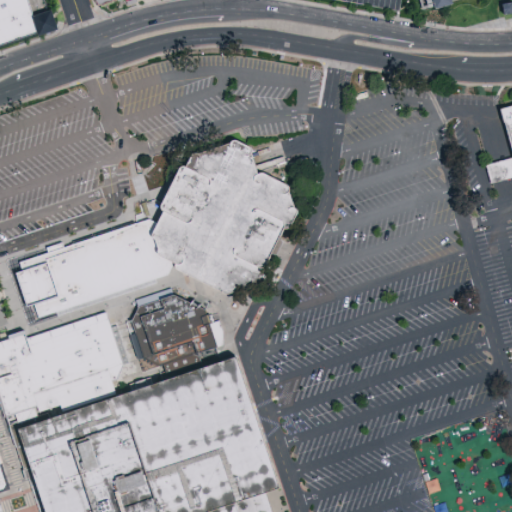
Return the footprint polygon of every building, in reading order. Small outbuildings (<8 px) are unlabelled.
[(27,0),(33,16),(33,18),(40,15),(53,11),(55,15),(59,31),(8,47),(0,49),(0,0),(27,0)] [(482,0),(463,5),(465,9),(447,14),(447,9),(429,14),(425,0),(482,0)] [(511,107),(511,102),(495,106),(506,157),(482,162),(486,182),(511,175),(511,107)] [(66,248),(142,223),(141,220),(147,219),(148,221),(151,219),(160,224),(166,210),(164,209),(163,204),(182,166),(186,165),(188,166),(194,154),(197,152),(199,152),(201,153),(233,142),(235,139),(238,138),(252,146),(254,147),(254,150),(254,151),(261,173),(265,171),(290,184),(292,186),(293,189),(292,191),(297,206),(299,208),(301,210),(299,214),(293,227),(289,228),(287,228),(269,264),(272,264),(273,266),(274,268),(266,282),(229,294),(179,269),(177,265),(178,263),(176,262),(170,275),(158,279),(159,284),(59,317),(58,313),(41,318),(39,311),(27,315),(12,268),(22,265),(22,262),(27,261),(26,257),(49,250),(49,248),(64,243),(66,248)] [(169,375),(166,365),(161,367),(146,359),(141,361),(132,335),(138,333),(133,321),(140,307),(138,301),(173,288),(175,295),(176,295),(207,310),(209,315),(212,314),(212,315),(214,315),(216,323),(221,321),(225,332),(225,345),(215,349),(217,354),(206,358),(204,352),(200,353),(204,363),(169,375)] [(10,416),(0,387),(0,338),(24,330),(27,337),(108,312),(126,371),(116,384),(119,394),(65,412),(63,407),(42,413),(40,406),(10,416)] [(46,511),(43,500),(22,439),(18,428),(65,412),(119,394),(180,374),(208,364),(237,354),(245,376),(253,403),(264,437),(281,489),(263,495),(264,498),(268,511),(46,511)] [(0,450),(13,490),(0,494),(2,501),(0,501),(0,450)]
